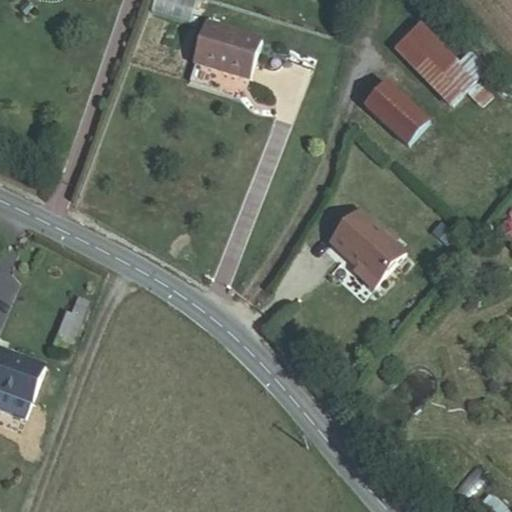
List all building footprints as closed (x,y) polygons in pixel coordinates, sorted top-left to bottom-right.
[(193,64),(252,82),(264,42),(206,23),(193,64)] [(385,59),(441,116),(456,101),(468,90),(478,81),(462,65),(452,74),(412,34),(385,59)] [(484,106),(468,90),(456,101),(472,118),(484,106)] [(361,123),(403,167),(428,144),(386,100),(361,123)] [(511,163),(511,161),(511,136),(502,128),(489,141),(511,163)] [(350,283),(370,299),(400,262),(350,223),(325,254),(355,277),(350,283)] [(77,318),(71,316),(59,347),(74,353),(91,305),(83,302),(77,318)] [(26,420),(38,411),(49,365),(0,351),(0,393),(7,396),(4,406),(8,413),(26,420)]
